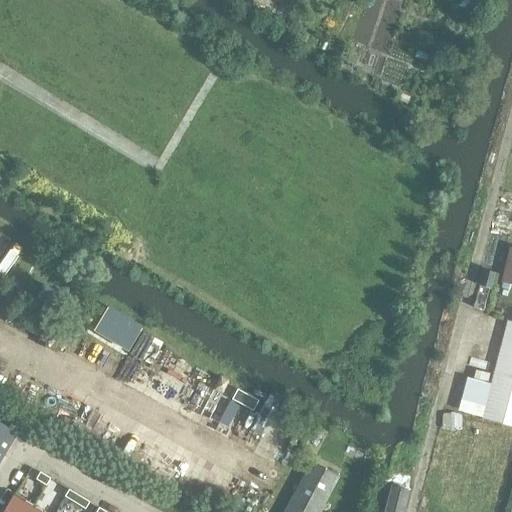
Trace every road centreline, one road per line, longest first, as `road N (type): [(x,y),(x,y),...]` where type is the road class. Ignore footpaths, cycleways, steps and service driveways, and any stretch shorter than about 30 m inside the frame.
road 1 (unknown): [(409,511),(511,130)]
road 2 (unknown): [(0,492),(35,453),(60,460),(134,511)]
